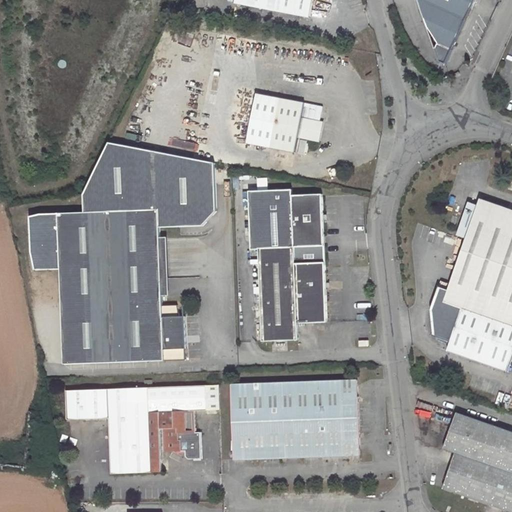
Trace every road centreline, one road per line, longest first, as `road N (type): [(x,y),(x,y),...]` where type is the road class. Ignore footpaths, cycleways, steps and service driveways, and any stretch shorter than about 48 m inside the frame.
road 1 (unclassified): [(408,129),(384,169),(375,216),(412,509)]
road 2 (unknown): [(392,350),(223,356),(222,199)]
road 3 (unknown): [(394,145),(307,88),(198,54)]
road 4 (unclassified): [(230,507),(412,509)]
road 5 (unclassified): [(374,0),(408,129)]
